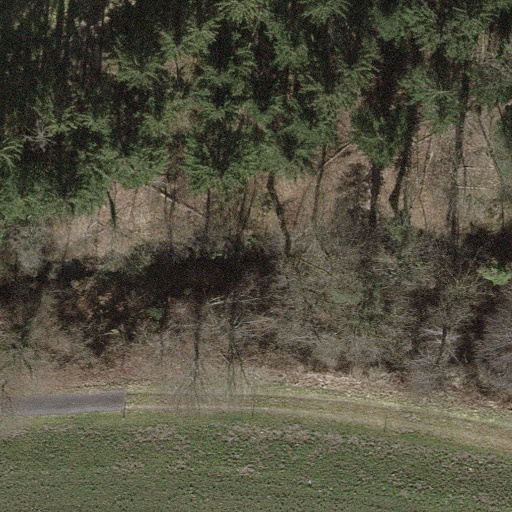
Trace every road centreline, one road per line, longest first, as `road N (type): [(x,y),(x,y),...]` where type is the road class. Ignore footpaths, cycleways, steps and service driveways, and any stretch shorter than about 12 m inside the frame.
road 1 (track): [(0,409),(281,404),(511,437)]
road 2 (track): [(0,78),(122,0)]
